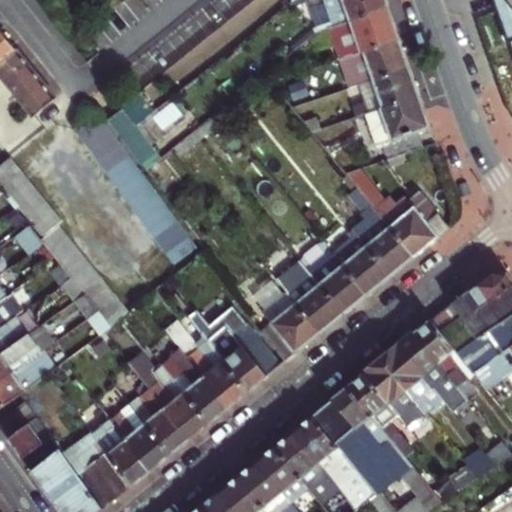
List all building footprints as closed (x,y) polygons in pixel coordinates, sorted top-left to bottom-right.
[(210,0),(122,71),(138,91),(249,0),(210,0)] [(331,0),(339,22),(387,6),(384,0),(331,0)] [(511,40),(511,7),(506,0),(490,0),(505,43),(511,40)] [(349,53),(397,37),(395,31),(387,6),(339,22),(349,53)] [(0,73),(34,114),(56,95),(0,31),(0,168),(12,159),(0,143),(0,73)] [(360,81),(408,66),(400,46),(397,37),(349,53),(360,81)] [(370,112),(417,97),(415,90),(408,66),(360,81),(370,112)] [(418,131),(428,127),(420,105),(417,97),(370,112),(386,157),(423,146),(418,131)] [(106,118),(143,169),(157,159),(120,108),(106,118)] [(97,116),(93,111),(84,118),(89,123),(97,116)] [(201,137),(223,119),(217,111),(194,129),(201,137)] [(97,116),(89,123),(84,118),(73,126),(83,139),(103,124),(97,116)] [(174,261),(194,246),(103,124),(83,139),(174,261)] [(173,146),(180,154),(201,137),(194,129),(173,146)] [(0,168),(0,189),(28,224),(42,240),(62,225),(60,223),(63,221),(14,157),(12,159),(0,168)] [(350,194),(366,214),(374,207),(358,187),(350,194)] [(390,228),(414,258),(429,246),(440,237),(431,225),(442,216),(421,191),(408,201),(414,209),(390,228)] [(390,228),(381,216),(358,235),(368,246),(390,228)] [(37,246),(43,241),(42,240),(28,224),(14,234),(28,253),(37,246)] [(50,250),(57,259),(70,275),(84,293),(98,309),(106,320),(112,327),(130,311),(62,225),(42,240),(43,241),(50,250)] [(414,258),(390,228),(368,246),(391,276),(402,267),(414,258)] [(334,254),(343,265),(368,246),(358,235),(334,254)] [(368,246),(343,265),(368,295),(381,284),(391,276),(368,246)] [(320,284),(343,265),(334,254),(330,249),(307,268),(310,273),(320,284)] [(300,259),(275,279),(295,304),(319,334),(332,323),(343,314),(320,284),(310,273),(307,268),(300,259)] [(320,284),(343,314),(355,305),(368,295),(343,265),(320,284)] [(458,353),(511,313),(511,275),(508,270),(489,272),(444,308),(430,319),(453,348),(458,353)] [(0,327),(17,315),(23,310),(11,292),(7,295),(0,300),(0,327)] [(84,293),(76,299),(88,316),(98,309),(84,293)] [(304,346),(319,334),(295,304),(264,328),(288,358),(304,346)] [(106,320),(98,309),(88,316),(87,317),(100,336),(107,331),(112,327),(106,320)] [(218,331),(201,309),(190,317),(209,341),(249,390),(266,376),(282,363),(249,321),(234,332),(227,324),(218,331)] [(509,347),(511,345),(511,313),(458,353),(474,372),(492,359),(509,347)] [(0,353),(29,332),(17,315),(0,327),(0,353)] [(453,348),(430,319),(424,325),(415,332),(438,360),(444,355),(453,348)] [(288,358),(264,328),(263,326),(260,328),(286,360),(288,358)] [(29,332),(0,353),(0,380),(12,371),(8,364),(37,343),(29,332)] [(438,360),(415,332),(407,339),(398,346),(444,400),(454,413),(471,399),(458,384),(448,372),(438,360)] [(209,341),(190,356),(205,375),(208,373),(221,389),(217,392),(228,406),(239,397),(249,390),(209,341)] [(37,343),(8,364),(12,371),(24,363),(42,350),(37,343)] [(444,400),(398,346),(390,352),(381,359),(427,414),(444,400)] [(164,363),(177,378),(211,421),(220,414),(228,406),(217,392),(221,389),(208,373),(205,375),(190,356),(183,348),(164,363)] [(0,406),(21,392),(55,368),(42,350),(24,363),(12,371),(0,380),(0,406)] [(144,350),(131,361),(135,366),(168,407),(166,409),(178,423),(181,420),(193,435),(201,429),(211,421),(177,378),(168,385),(157,370),(158,368),(144,350)] [(427,414),(381,359),(373,366),(364,373),(387,401),(410,428),(427,414)] [(492,359),(474,372),(481,381),(498,368),(492,359)] [(157,370),(168,385),(177,378),(164,363),(158,368),(157,370)] [(166,409),(168,407),(135,366),(126,374),(143,395),(133,402),(173,451),(183,442),(193,435),(181,420),(178,423),(166,409)] [(457,366),(448,372),(458,384),(466,377),(457,366)] [(387,401),(364,373),(356,380),(348,386),(371,414),(387,401)] [(381,427),(371,414),(348,386),(329,402),(312,415),(376,495),(414,466),(391,439),(381,427)] [(39,415),(26,399),(0,417),(0,425),(3,430),(9,438),(39,415)] [(151,468),(160,461),(173,451),(133,402),(113,418),(128,438),(131,436),(143,450),(140,453),(151,468)] [(128,438),(113,418),(104,406),(96,412),(104,422),(104,427),(119,446),(110,453),(132,483),(142,475),(151,468),(140,453),(143,450),(131,436),(128,438)] [(53,435),(39,415),(9,438),(16,448),(22,456),(49,438),(53,435)] [(358,510),(376,495),(312,415),(303,423),(291,433),(304,448),(309,444),(322,460),(319,463),(342,491),(358,510)] [(389,421),(381,427),(391,439),(399,433),(389,421)] [(92,431),(66,451),(81,473),(105,505),(119,494),(132,483),(110,453),(108,451),(92,431)] [(324,506),(342,491),(319,463),(322,460),(309,444),(304,448),(291,433),(283,439),(275,446),(310,488),(324,506)] [(53,443),(49,438),(22,456),(27,463),(53,443)] [(310,488),(275,446),(264,455),(254,462),(267,478),(273,474),(285,489),(282,492),(292,503),(310,488)] [(482,446),(465,460),(468,463),(451,477),(454,482),(461,491),(498,465),(482,446)] [(96,511),(105,505),(81,473),(66,451),(62,447),(32,470),(62,511),(96,511)] [(299,511),(292,503),(282,492),(285,489),(273,474),(267,478),(254,462),(247,468),(239,475),(269,511),(281,511),(284,510),(286,511),(299,511)] [(269,511),(239,475),(228,484),(218,492),(231,507),(236,503),(242,511),(269,511)] [(422,475),(387,502),(394,511),(430,511),(444,503),(437,494),(422,475)] [(437,494),(444,503),(461,491),(454,482),(437,494)] [(242,511),(236,503),(231,507),(218,492),(210,498),(204,504),(210,511),(242,511)]
